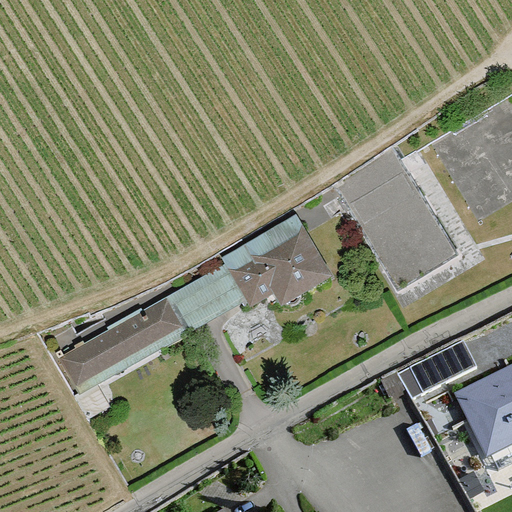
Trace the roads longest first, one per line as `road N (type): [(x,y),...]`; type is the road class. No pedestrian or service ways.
road 1 (track): [(511,55),(168,269),(0,334)]
road 2 (residential): [(511,294),(405,346),(127,511)]
